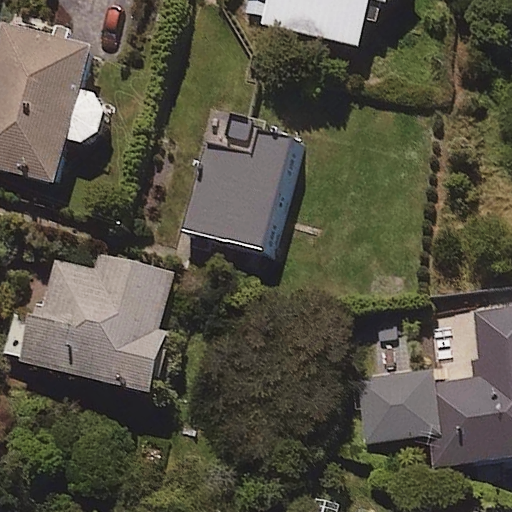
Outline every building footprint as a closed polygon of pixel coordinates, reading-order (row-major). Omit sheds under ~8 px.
[(405,0),(247,0),(240,25),(368,64),(382,18),(398,23),(405,0)] [(102,67),(81,59),(87,42),(74,37),(76,31),(16,9),(0,54),(0,178),(62,201),(79,153),(102,161),(118,117),(88,107),(102,67)] [(312,139),(225,115),(188,250),(275,274),(312,139)] [(104,280),(62,268),(30,375),(162,414),(180,353),(168,349),(184,293),(107,270),(104,280)] [(511,454),(511,303),(478,308),(485,374),(439,379),(437,366),(362,375),(370,439),(434,432),(438,463),(511,454)]
